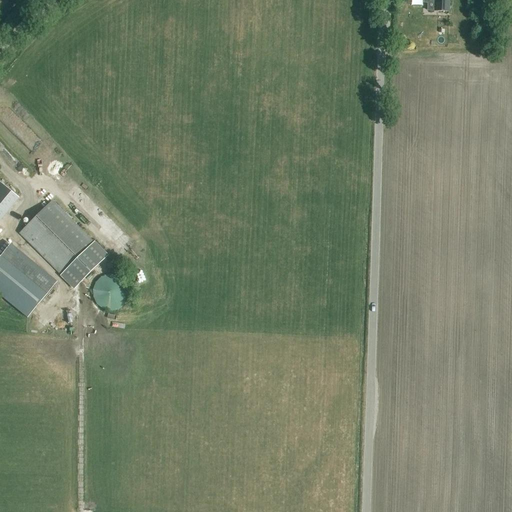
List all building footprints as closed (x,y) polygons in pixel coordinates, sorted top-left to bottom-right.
[(423,0),(423,3),(427,4),(427,11),(434,12),(449,13),(449,0),(423,0)] [(56,171),(62,177),(73,165),(67,159),(56,171)] [(106,257),(51,202),(20,233),(75,289),(106,257)] [(1,256),(0,257),(0,296),(27,319),(28,319),(47,295),(7,261),(1,256)] [(98,279),(97,281),(95,283),(94,285),(93,287),(92,289),(92,292),(92,295),(92,297),(93,300),(95,303),(96,305),(99,308),(101,309),(103,310),(106,311),(109,312),(112,312),(114,312),(117,311),(120,310),(122,309),(124,307),(125,305),(127,304),(128,302),(129,300),(129,298),(130,295),(130,293),(130,291),(129,288),(128,285),(127,283),(125,281),(124,279),(122,278),(121,277),(119,276),(118,276),(116,275),(114,275),(112,275),(111,274),(109,275),(107,275),(105,276),(103,276),(100,278),(98,279)]
